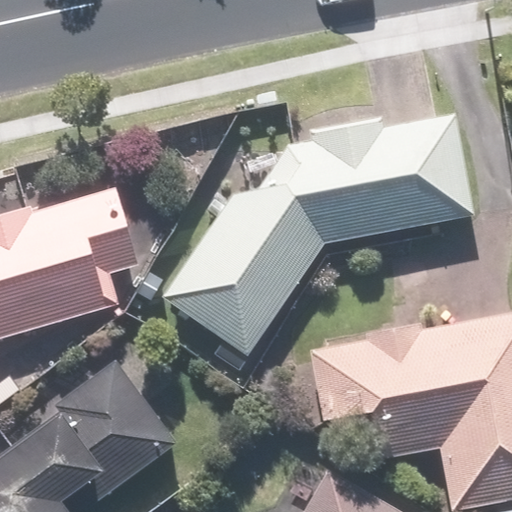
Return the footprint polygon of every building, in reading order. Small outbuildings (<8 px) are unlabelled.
[(306,121),(310,142),(249,155),(157,293),(245,355),(322,246),(480,214),(459,112),(377,129),(373,108),(306,121)] [(0,338),(123,304),(113,270),(139,262),(117,186),(33,210),(31,205),(0,213),(0,338)] [(511,312),(419,329),(417,319),(364,328),(366,339),(306,350),(321,423),(371,413),(381,463),(437,451),(450,511),(464,511),(511,502),(511,312)] [(116,359),(0,449),(0,511),(71,511),(63,501),(111,463),(130,486),(183,444),(116,359)] [(410,511),(325,465),(298,511),(410,511)]
